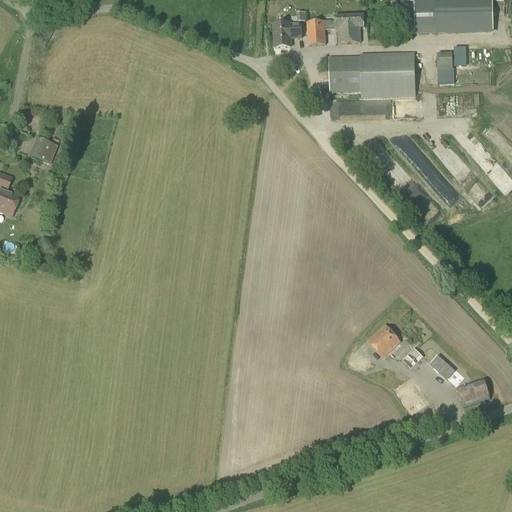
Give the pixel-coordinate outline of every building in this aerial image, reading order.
[(414,0),(415,3),(416,36),(493,34),(492,1),(435,3),(434,0),(414,0)] [(415,3),(401,4),(401,36),(416,36),(415,3)] [(335,26),(335,31),(338,31),(339,46),(361,45),(360,29),(364,29),(363,17),(334,19),(335,26)] [(335,31),(335,26),(325,26),(325,23),(307,24),(308,48),(326,46),(325,32),(335,31)] [(45,48),(56,28),(48,24),(38,44),(45,48)] [(303,41),(301,25),(289,26),(289,25),(274,26),(276,50),(291,49),(290,42),(303,41)] [(438,70),(455,68),(453,53),(436,55),(438,70)] [(328,59),(330,101),(415,98),(414,55),(360,56),(360,58),(328,59)] [(457,61),(458,68),(467,67),(466,60),(457,61)] [(438,70),(437,70),(437,85),(454,85),(454,70),(453,70),(438,70)] [(385,119),(386,106),(375,105),(375,119),(385,119)] [(359,119),(359,107),(346,108),(347,115),(339,115),(339,120),(359,119)] [(49,166),(57,148),(38,140),(31,159),(49,166)] [(497,181),(504,173),(494,166),(488,174),(497,181)] [(0,213),(11,218),(19,197),(6,192),(11,180),(0,175),(0,213)] [(511,181),(501,191),(508,198),(511,194),(511,181)] [(483,208),(494,197),(489,191),(477,202),(483,208)] [(418,211),(428,222),(439,211),(429,200),(418,211)] [(383,360),(400,344),(385,327),(367,342),(383,360)] [(411,370),(423,359),(414,351),(403,362),(411,370)] [(363,373),(368,362),(352,356),(348,366),(363,373)] [(410,417),(430,405),(413,378),(393,390),(410,417)] [(464,409),(490,401),(484,380),(457,389),(464,409)]
